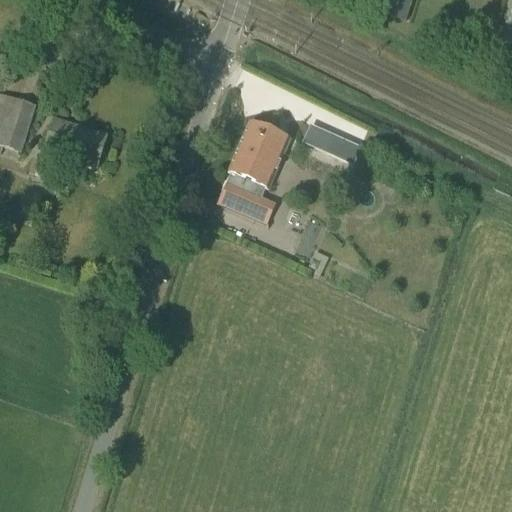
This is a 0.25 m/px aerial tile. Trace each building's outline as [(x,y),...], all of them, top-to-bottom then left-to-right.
[(0,149),(19,155),(34,109),(0,98),(0,149)] [(96,170),(106,139),(53,123),(44,154),(96,170)] [(314,125),(304,145),(333,159),(342,139),(314,125)] [(226,189),(218,207),(266,227),(273,210),(259,204),(264,192),(266,193),(287,144),(265,134),(264,130),(258,127),(254,129),(250,128),(224,188),(226,189)] [(36,180),(42,163),(32,159),(26,176),(36,180)] [(315,255),(308,270),(315,273),(313,278),(319,280),(327,261),(315,255)]
